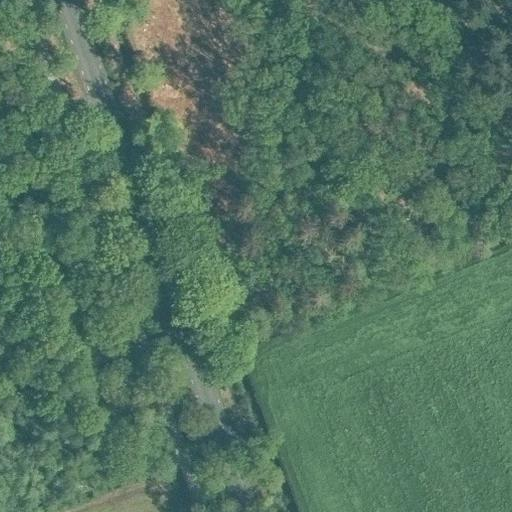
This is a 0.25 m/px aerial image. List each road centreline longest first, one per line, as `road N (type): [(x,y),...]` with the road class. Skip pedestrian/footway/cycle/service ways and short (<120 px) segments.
road 1 (secondary): [(247,511),(65,0)]
road 2 (track): [(159,264),(386,171)]
